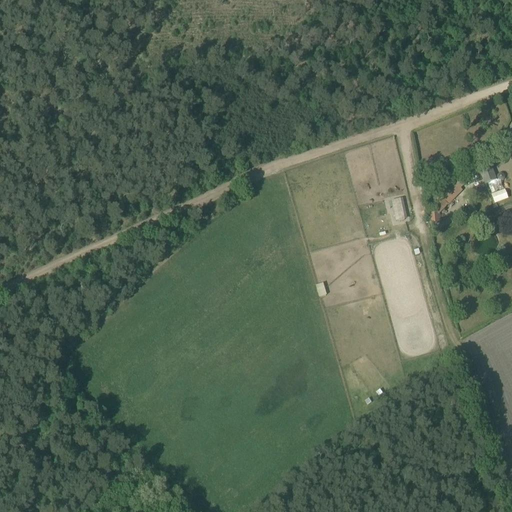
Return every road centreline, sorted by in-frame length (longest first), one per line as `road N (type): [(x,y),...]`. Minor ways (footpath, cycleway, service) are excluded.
road 1 (track): [(401,124),(280,163),(0,291)]
road 2 (track): [(401,124),(442,323),(511,509)]
